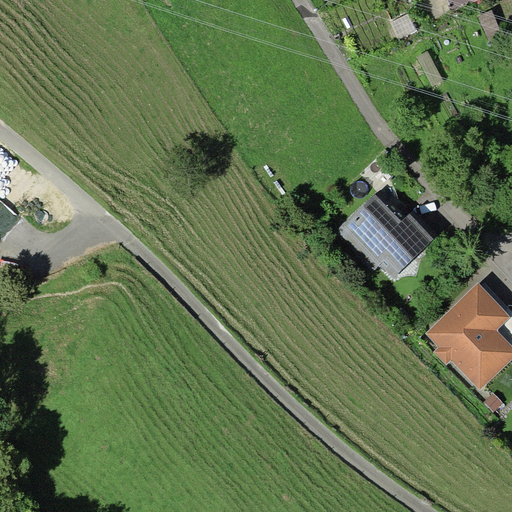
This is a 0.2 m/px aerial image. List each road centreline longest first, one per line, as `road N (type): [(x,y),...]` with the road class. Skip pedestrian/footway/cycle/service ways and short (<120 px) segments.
road 1 (residential): [(0,146),(345,452),(435,511)]
road 2 (residential): [(301,0),(378,125),(498,255),(511,246)]
